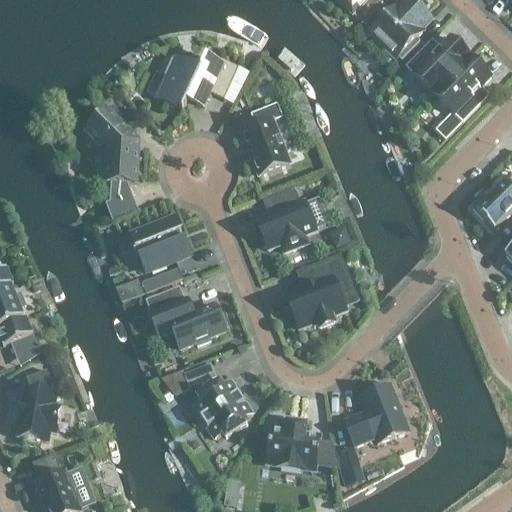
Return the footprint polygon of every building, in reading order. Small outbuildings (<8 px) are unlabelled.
[(362,28),(363,28),(382,8),(383,7),(382,6),(381,7),(374,0),(334,0),(352,17),(353,17),(362,26),(361,27),(362,28)] [(419,33),(430,22),(410,2),(399,13),(396,11),(391,16),(382,8),(363,28),(397,62),(398,60),(401,64),(420,45),(416,42),(422,36),(419,33)] [(405,70),(434,98),(470,61),(450,41),(436,56),(427,47),(405,70)] [(199,72),(176,62),(175,65),(172,64),(173,64),(171,63),(164,79),(165,80),(166,79),(168,80),(158,101),(182,113),(187,103),(203,110),(209,96),(223,103),(238,71),(223,63),(221,67),(205,60),(199,72)] [(490,80),(470,61),(434,98),(463,126),(485,103),(476,95),(490,80)] [(241,137),(259,181),(290,169),(271,126),(281,122),(275,108),(251,118),(256,131),(241,137)] [(111,185),(111,186),(110,205),(105,207),(113,225),(139,215),(128,187),(136,187),(138,150),(137,150),(133,140),(134,139),(107,113),(86,135),(87,136),(87,135),(100,148),(104,145),(113,154),(111,185)] [(511,180),(489,203),(485,199),(484,198),(471,211),(494,234),(511,216),(511,180)] [(276,217),(269,220),(256,225),(261,237),(258,238),(263,251),(267,250),(268,254),(281,249),(284,257),(308,247),(305,239),(316,235),(304,206),(300,207),(294,192),(270,202),(276,217)] [(134,255),(138,264),(140,263),(146,276),(190,258),(185,244),(183,245),(180,237),(182,236),(176,222),(131,240),(137,254),(134,255)] [(327,233),(331,247),(346,243),(341,229),(327,233)] [(339,297),(352,292),(340,261),(299,277),(307,298),(289,305),(300,333),(317,326),(320,331),(335,325),(332,320),(346,314),(339,297)] [(3,350),(32,339),(33,339),(33,337),(32,337),(26,321),(24,321),(20,313),(26,310),(21,297),(15,300),(12,291),(14,290),(7,273),(7,272),(2,274),(0,268),(0,342),(3,349),(2,349),(3,350)] [(152,282),(157,294),(183,283),(179,272),(152,282)] [(150,318),(159,341),(173,335),(180,353),(196,347),(197,350),(211,345),(210,342),(225,336),(224,332),(227,331),(222,318),(219,319),(215,309),(192,317),(187,303),(185,304),(179,290),(146,304),(151,317),(150,318)] [(245,407),(246,407),(244,404),(240,399),(240,398),(238,396),(230,385),(222,390),(220,386),(216,389),(212,383),(216,382),(211,368),(184,379),(189,392),(197,389),(203,398),(199,401),(201,404),(193,410),(201,421),(200,421),(202,424),(206,429),(206,430),(207,432),(208,432),(215,443),(223,438),(226,442),(233,437),(240,432),(247,428),(244,424),(253,418),(245,407)] [(21,418),(17,441),(25,442),(24,448),(41,451),(42,445),(48,446),(50,436),(56,437),(58,424),(60,424),(60,423),(59,423),(61,410),(55,409),(57,399),(50,398),(52,388),(47,373),(26,381),(31,394),(26,393),(22,416),(20,416),(20,417),(21,418)] [(364,417),(344,425),(355,452),(375,443),(377,448),(409,435),(391,389),(358,402),(364,417)] [(326,409),(335,400),(326,391),(317,399),(326,409)] [(286,434),(272,433),(269,456),(267,468),(280,470),(315,475),(316,469),(336,472),(333,447),(319,445),(319,439),(305,437),(306,428),(287,426),(286,434)] [(36,487),(45,511),(80,511),(66,475),(62,477),(55,458),(32,467),(40,485),(36,487)] [(346,490),(358,487),(364,486),(363,484),(359,468),(341,472),(346,490)]
